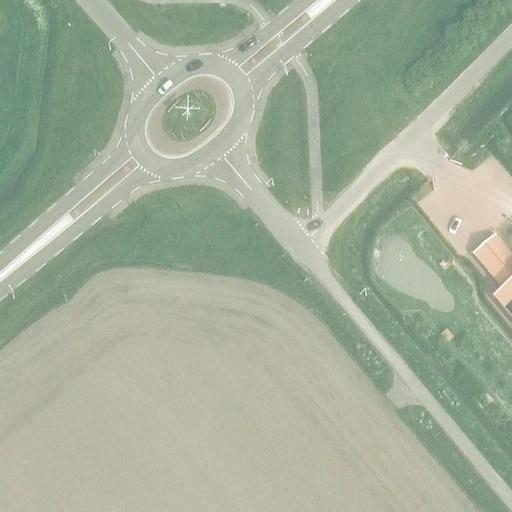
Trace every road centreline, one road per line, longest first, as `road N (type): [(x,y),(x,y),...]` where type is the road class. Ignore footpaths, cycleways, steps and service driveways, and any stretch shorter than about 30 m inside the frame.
road 1 (unclassified): [(511,503),(298,247)]
road 2 (unclassified): [(317,228),(511,34)]
road 3 (secondary): [(0,280),(156,165)]
road 4 (secondary): [(134,139),(0,271)]
road 5 (secondary): [(242,101),(263,70),(341,0)]
road 6 (unclassified): [(298,247),(215,149)]
